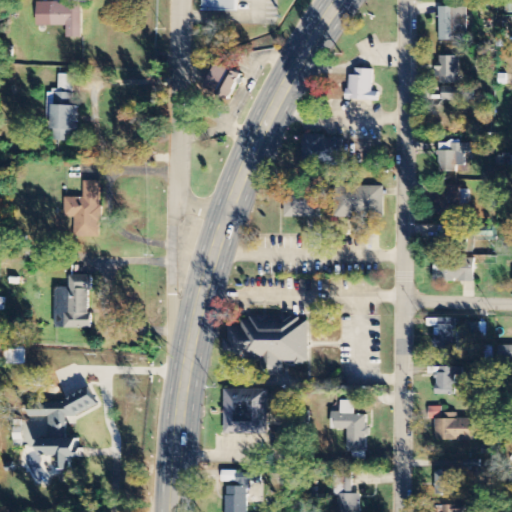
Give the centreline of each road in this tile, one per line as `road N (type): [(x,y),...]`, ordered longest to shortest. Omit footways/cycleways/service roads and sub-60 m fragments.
road 1 (secondary): [(173,511),(192,337),(215,250),(272,106),(338,0)]
road 2 (residential): [(400,511),(404,0)]
road 3 (residential): [(192,337),(177,294),(181,0)]
